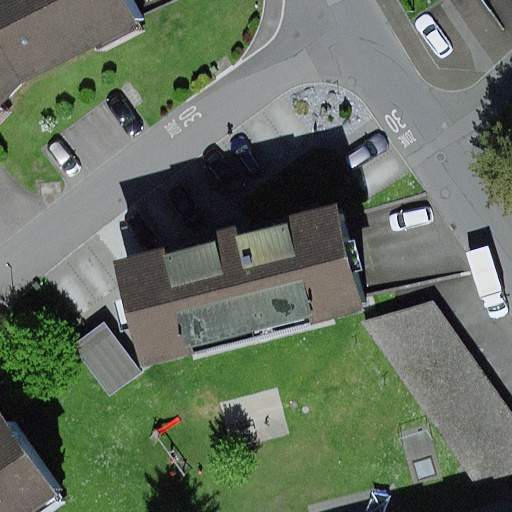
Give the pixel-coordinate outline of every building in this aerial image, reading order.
[(0,0),(0,104),(22,81),(140,26),(125,0),(0,0)] [(334,207),(115,262),(141,366),(360,312),(334,207)] [(511,408),(438,301),(365,324),(474,487),(511,478),(511,408)] [(103,323),(72,346),(110,396),(140,373),(103,323)] [(0,418),(0,511),(36,511),(55,500),(0,418)]
